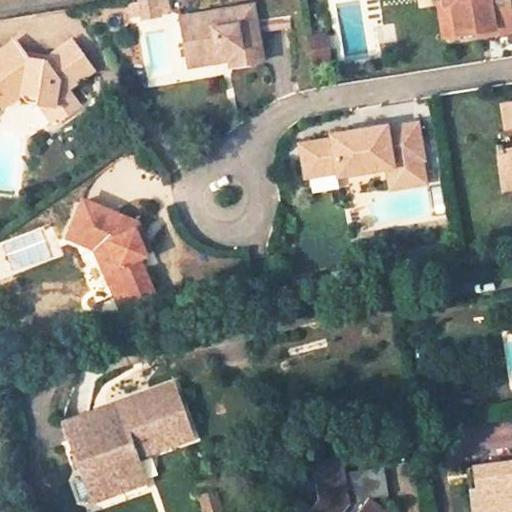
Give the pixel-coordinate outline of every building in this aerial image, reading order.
[(450,3),(455,33),(491,27),(491,23),(503,21),(501,12),(509,11),(511,10),(511,0),(442,0),(443,4),(450,3)] [(180,12),(186,53),(227,48),(227,55),(228,62),(262,56),(253,1),(180,12)] [(438,5),(443,35),(455,33),(450,3),(443,4),(438,5)] [(503,21),(491,23),(491,27),(492,34),(511,30),(511,29),(509,11),(501,12),(503,21)] [(327,31),(306,35),(311,66),(332,62),(327,31)] [(17,42),(0,53),(0,105),(2,105),(5,108),(25,94),(38,96),(37,105),(55,108),(64,119),(81,106),(69,88),(95,71),(74,42),(45,61),(28,58),(17,42)] [(187,61),(227,55),(227,48),(186,53),(187,61)] [(394,123),(336,132),(336,136),(305,141),(310,174),(310,175),(342,171),(342,174),(395,165),(398,186),(433,181),(430,157),(424,121),(394,126),(394,123)] [(138,221),(85,199),(68,236),(95,248),(116,295),(127,290),(132,302),(155,292),(140,256),(146,253),(135,227),(138,221)] [(121,307),(132,302),(127,290),(116,295),(121,307)] [(99,500),(148,484),(140,459),(195,441),(179,389),(64,425),(81,477),(91,474),(99,500)] [(511,511),(511,464),(472,470),(477,511),(488,511),(499,511),(498,511),(511,511)] [(385,511),(373,502),(372,498),(389,495),(385,466),(344,473),(346,481),(318,486),(320,499),(310,511),(385,511)] [(99,500),(91,474),(81,477),(89,503),(99,500)]
